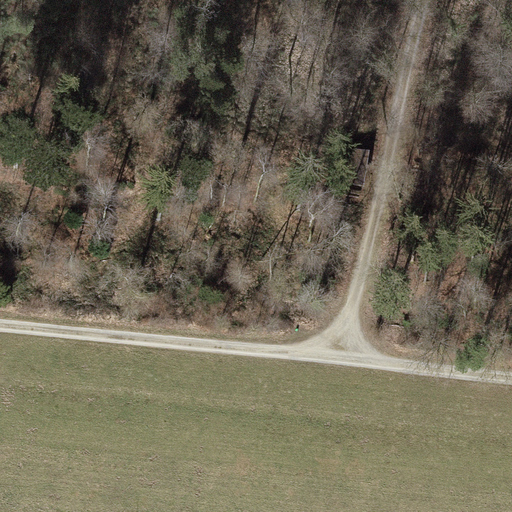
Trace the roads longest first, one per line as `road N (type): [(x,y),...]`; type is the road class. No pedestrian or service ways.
road 1 (track): [(511,375),(0,319)]
road 2 (track): [(338,354),(424,0)]
